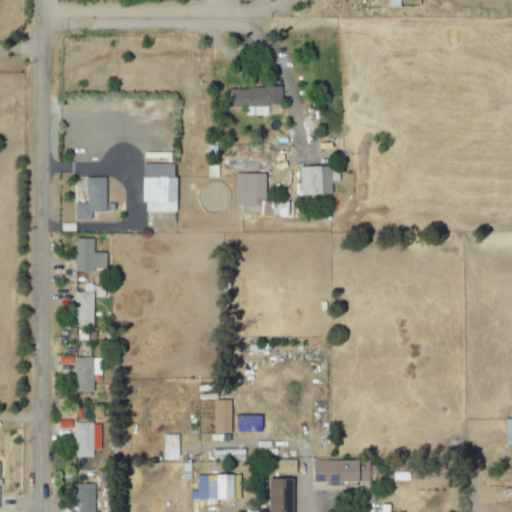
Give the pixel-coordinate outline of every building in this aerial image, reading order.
[(228,107),(243,107),(243,115),(267,115),(267,102),(278,102),(278,88),(227,89),(228,107)] [(173,164),(139,164),(138,212),(172,212),(173,164)] [(297,195),(329,195),(328,181),(334,181),(334,168),(297,168),(297,195)] [(232,206),(238,205),(238,215),(259,214),(259,203),(262,203),(262,174),(232,174),(232,206)] [(72,220),(88,219),(88,212),(103,211),(102,178),(83,178),(83,203),(72,203),(72,220)] [(74,271),(104,270),(103,252),(91,252),(91,237),(73,238),(74,271)] [(71,325),(90,325),(91,292),(72,292),(71,325)] [(71,391),(89,392),(90,358),(72,357),(71,391)] [(211,433),(227,433),(227,400),(210,400),(211,433)] [(500,419),(501,444),(511,443),(511,409),(507,410),(508,419),(500,419)] [(71,457),(89,457),(89,449),(98,449),(98,427),(90,428),(90,422),(70,422),(71,457)] [(160,435),(160,460),(176,459),(176,435),(160,435)] [(266,474),(292,473),(291,460),(265,461),(266,474)] [(366,460),(309,460),(310,481),(322,481),(322,483),(366,482),(366,460)] [(228,499),(228,475),(210,474),(210,499),(228,499)] [(193,491),(186,491),(187,499),(207,499),(207,475),(193,475),(193,491)] [(288,511),(288,479),(264,479),(264,511),(288,511)] [(71,507),(77,507),(76,511),(95,511),(96,485),(72,485),(71,507)]
